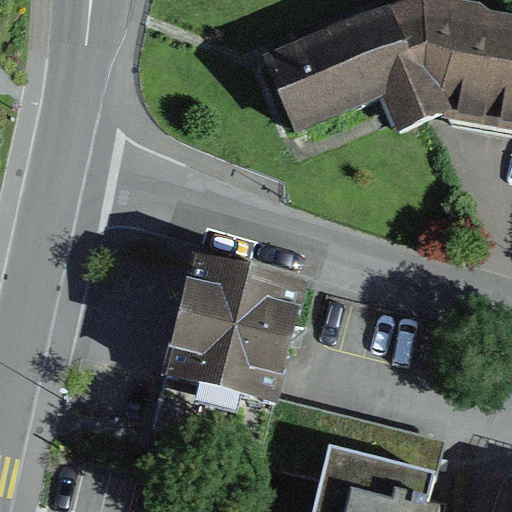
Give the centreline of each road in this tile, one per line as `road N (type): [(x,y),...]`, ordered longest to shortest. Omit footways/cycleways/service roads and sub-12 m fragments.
road 1 (residential): [(58,170),(511,303)]
road 2 (tertiary): [(58,170),(0,427)]
road 3 (tertiary): [(90,0),(58,170)]
